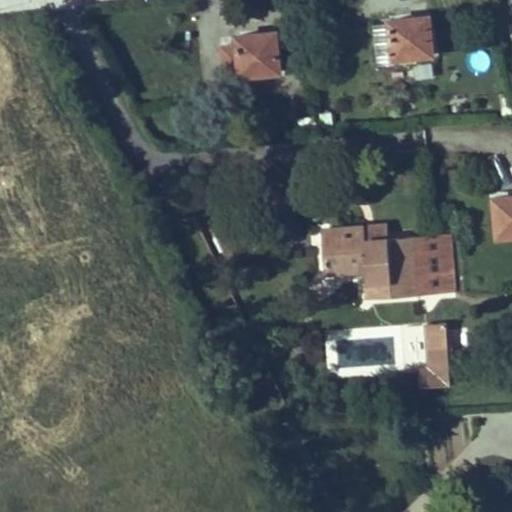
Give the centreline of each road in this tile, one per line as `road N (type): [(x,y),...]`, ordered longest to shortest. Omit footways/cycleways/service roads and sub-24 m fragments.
road 1 (unknown): [(69,0),(150,151),(466,130)]
road 2 (unknown): [(150,151),(353,511)]
